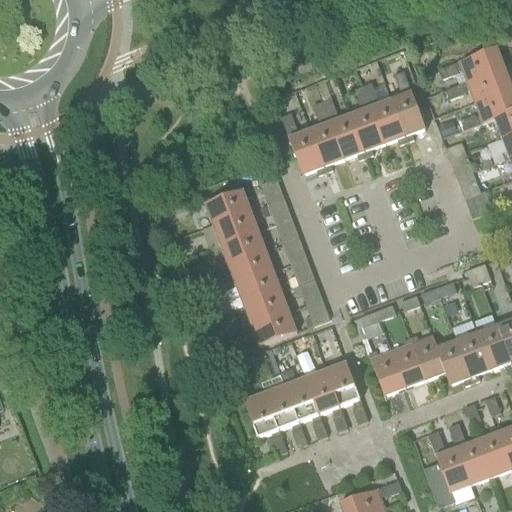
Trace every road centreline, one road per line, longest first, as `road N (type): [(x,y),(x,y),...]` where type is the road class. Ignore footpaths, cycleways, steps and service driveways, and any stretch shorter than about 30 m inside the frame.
road 1 (tertiary): [(131,511),(103,414),(47,93)]
road 2 (tertiary): [(5,109),(45,212),(112,511)]
road 3 (residential): [(341,299),(511,237)]
